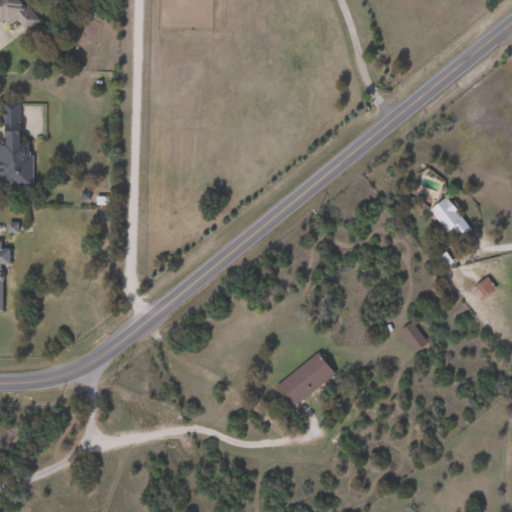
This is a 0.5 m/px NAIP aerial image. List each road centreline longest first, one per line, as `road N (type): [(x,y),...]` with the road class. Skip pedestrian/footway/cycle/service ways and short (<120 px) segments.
road 1 (tertiary): [(511,25),(87,367),(0,383)]
road 2 (residential): [(145,321),(132,0)]
road 3 (residential): [(87,367),(86,440),(0,488)]
